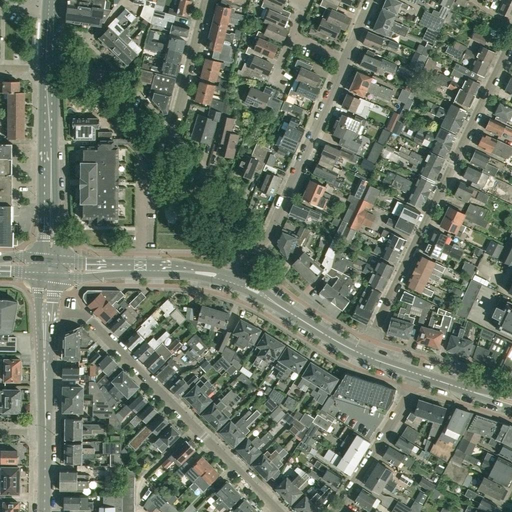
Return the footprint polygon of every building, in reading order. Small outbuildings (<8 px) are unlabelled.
[(92,8),(93,0),(68,0),(66,21),(90,25),(92,8)] [(93,0),(92,8),(90,25),(91,25),(91,24),(101,26),(102,22),(104,23),(111,10),(102,9),(103,0),(93,0)] [(191,0),(179,0),(177,13),(188,16),(191,1),(191,0)] [(263,0),(264,1),(276,6),(282,9),(285,0),(263,0)] [(337,6),(336,5),(323,0),(322,0),(320,6),(332,11),(327,21),(341,27),(345,29),(350,18),(334,11),(337,6)] [(409,5),(397,0),(396,0),(385,0),(385,1),(384,2),(383,5),(383,6),(383,7),(397,13),(399,7),(407,10),(409,5)] [(456,0),(445,0),(443,6),(451,10),(456,0)] [(511,18),(511,17),(511,4),(503,0),(492,0),(501,4),(497,11),(511,18)] [(274,12),(276,6),(264,1),(261,7),(264,8),(260,17),(265,19),(264,21),(269,23),(283,29),(288,18),(274,12)] [(162,12),(164,6),(156,4),(155,8),(154,10),(162,12)] [(235,9),(225,7),(215,4),(213,13),(238,19),(244,21),(245,15),(234,13),(235,9)] [(154,10),(154,8),(144,5),(140,15),(150,23),(151,22),(152,18),(154,10)] [(447,20),(451,10),(443,6),(439,16),(447,20)] [(125,8),(118,16),(121,19),(129,11),(125,8)] [(395,15),(391,13),(382,9),(381,11),(380,11),(379,14),(379,16),(377,19),(400,29),(408,32),(410,28),(393,20),(395,15)] [(173,21),(165,19),(167,13),(154,10),(152,18),(159,20),(158,24),(158,25),(171,28),(170,33),(177,35),(187,37),(189,27),(179,25),(173,23),(173,21)] [(447,20),(439,16),(427,11),(424,16),(418,14),(414,21),(434,30),(441,32),(447,20)] [(236,24),(238,19),(213,13),(211,23),(226,26),(227,22),(236,24)] [(117,23),(121,19),(117,16),(114,20),(108,27),(109,28),(106,30),(99,37),(103,41),(102,42),(102,44),(105,47),(107,47),(109,46),(118,36),(124,30),(117,23)] [(327,21),(322,19),(319,27),(312,25),(309,33),(321,38),(324,32),(336,38),(341,27),(327,21)] [(408,32),(400,29),(377,19),(376,23),(375,24),(373,27),(374,28),(373,30),(382,34),(386,36),(389,37),(391,31),(398,34),(405,37),(408,32)] [(224,33),(226,26),(211,23),(208,32),(233,39),(234,34),(231,33),(229,35),(224,33)] [(288,31),(283,29),(269,23),(265,34),(258,31),(256,37),(259,39),(259,38),(268,42),(271,36),(283,42),(288,31)] [(118,55),(128,45),(123,41),(127,38),(125,36),(129,32),(126,29),(124,30),(118,36),(109,46),(118,55)] [(435,44),(441,32),(434,30),(429,42),(435,44)] [(167,44),(157,42),(154,41),(156,32),(150,31),(147,44),(183,53),(186,41),(169,37),(167,44)] [(208,32),(205,45),(207,48),(215,50),(213,58),(225,61),(233,64),(234,59),(236,53),(232,52),(233,49),(230,48),(231,47),(221,44),(223,39),(227,40),(229,42),(232,43),(233,39),(208,32)] [(383,38),(377,36),(368,32),(363,44),(378,51),(382,43),(397,49),(399,44),(383,37),(383,38)] [(471,39),(484,45),(488,38),(474,32),(471,39)] [(277,46),(268,42),(259,38),(259,39),(254,49),(248,47),(246,53),(251,55),(254,57),(258,58),(260,52),(273,58),(277,46)] [(460,43),(457,49),(465,53),(467,49),(468,47),(460,43)] [(180,65),(183,53),(147,44),(146,48),(165,53),(163,60),(180,65)] [(422,55),(427,57),(432,47),(427,44),(422,55)] [(141,50),(138,47),(137,45),(132,50),(128,45),(118,55),(128,64),(141,50)] [(484,77),(490,64),(465,53),(457,49),(452,47),(449,45),(447,49),(445,52),(453,56),(453,58),(458,61),(459,59),(461,60),(463,57),(473,62),(469,69),(456,63),(453,69),(466,75),(477,80),(480,74),(484,76),(484,77)] [(480,46),(477,53),(467,49),(465,53),(490,64),(496,53),(480,46)] [(360,66),(369,69),(382,75),(384,69),(392,73),(396,65),(382,59),(381,60),(373,56),(375,53),(368,50),(366,54),(365,53),(360,66)] [(428,58),(416,53),(414,58),(425,63),(428,58)] [(250,66),(245,63),(244,63),(241,71),(240,74),(252,80),(253,76),(256,70),(268,76),(273,64),(258,58),(254,57),(250,66)] [(225,61),(224,63),(206,58),(203,68),(218,72),(219,67),(223,68),(224,65),(232,67),(233,64),(225,61)] [(421,72),(425,63),(414,58),(410,67),(421,72)] [(301,69),(296,79),(301,81),(315,87),(315,86),(316,84),(319,85),(321,79),(318,78),(320,76),(307,71),(310,65),(297,59),(294,66),(301,69)] [(161,72),(167,74),(177,76),(180,65),(163,60),(161,68),(152,65),(151,65),(150,70),(151,70),(161,72)] [(414,71),(404,66),(401,65),(399,71),(412,77),(414,71)] [(217,77),(218,72),(203,68),(201,78),(219,82),(219,84),(228,87),(229,81),(220,79),(221,78),(217,77)] [(176,78),(166,76),(139,69),(136,81),(152,85),(149,96),(153,97),(152,102),(163,114),(168,113),(167,113),(176,78)] [(372,77),(367,75),(358,71),(353,81),(379,92),(391,97),(394,92),(381,86),(381,88),(369,83),(372,77)] [(439,75),(438,78),(448,83),(475,95),(481,84),(466,77),(462,84),(449,78),(440,73),(439,75)] [(448,83),(438,78),(428,74),(426,78),(448,87),(458,92),(454,100),(470,107),(475,95),(448,83)] [(19,92),(19,81),(4,81),(4,80),(0,79),(0,85),(3,85),(3,92),(8,92),(19,92)] [(301,81),(296,79),(295,79),(291,89),(288,95),(300,100),(303,94),(315,100),(320,88),(315,86),(315,87),(301,81)] [(218,86),(210,84),(200,81),(197,91),(212,95),(213,91),(217,92),(218,90),(227,92),(228,87),(219,84),(218,86)] [(391,97),(379,92),(353,81),(349,91),(363,97),(366,91),(389,101),(391,97)] [(275,115),(278,109),(282,100),(276,97),(279,91),(266,85),(263,92),(252,87),(245,102),(263,110),(265,104),(272,107),(270,113),(275,115)] [(406,104),(409,98),(411,93),(403,90),(398,101),(406,104)] [(211,100),(212,95),(197,91),(195,101),(210,105),(209,109),(222,112),(224,103),(211,100)] [(8,104),(24,104),(24,92),(19,92),(8,92),(8,104)] [(359,100),(357,98),(348,94),(342,107),(354,112),(359,100)] [(403,110),(409,112),(414,101),(409,98),(406,104),(403,110)] [(370,108),(373,103),(366,100),(363,106),(370,108)] [(452,104),(448,111),(427,101),(425,105),(431,108),(437,111),(462,123),(467,112),(452,104)] [(289,117),(292,110),(294,105),(288,102),(283,114),(289,117)] [(511,107),(509,106),(500,102),(499,104),(497,104),(496,106),(497,108),(494,113),(503,118),(508,121),(511,113),(511,107)] [(24,115),(24,104),(8,104),(8,116),(24,115)] [(294,105),(292,110),(301,114),(303,109),(294,105)] [(398,122),(401,115),(385,108),(382,114),(393,118),(392,120),(397,122),(398,122)] [(457,134),(462,123),(437,111),(431,108),(429,112),(445,119),(441,126),(457,134)] [(212,138),(217,121),(219,121),(221,113),(209,109),(207,117),(198,115),(194,128),(191,138),(210,144),(212,138)] [(404,124),(409,112),(403,110),(401,115),(398,122),(403,124),(404,124)] [(356,116),(354,120),(339,113),(335,123),(350,130),(357,133),(360,134),(366,120),(356,115),(355,115),(356,116)] [(8,127),(24,127),(24,115),(8,116),(8,127)] [(221,115),(217,130),(223,132),(218,152),(233,156),(238,135),(230,133),(233,118),(221,115)] [(304,129),(300,128),(297,127),(299,121),(291,118),(288,124),(284,135),(299,141),(304,129)] [(74,119),(74,128),(74,139),(94,139),(95,128),(98,128),(98,119),(74,119)] [(505,126),(499,123),(490,119),(485,129),(500,136),(503,131),(511,135),(511,129),(505,126)] [(398,135),(403,124),(398,122),(397,122),(393,132),(398,135)] [(357,133),(350,130),(335,123),(331,133),(345,139),(342,146),(356,152),(361,140),(355,138),(357,133)] [(8,139),(14,139),(24,139),(24,127),(8,127),(8,139)] [(441,128),(437,135),(421,127),(418,131),(451,146),(456,135),(441,128)] [(430,150),(446,157),(451,146),(418,131),(417,135),(433,143),(430,150)] [(497,140),(492,138),(483,134),(478,146),(506,159),(509,153),(494,146),(497,140)] [(294,153),(299,141),(284,135),(279,147),(279,148),(277,153),(285,156),(287,150),(294,153)] [(116,138),(113,138),(113,139),(113,141),(101,141),(96,145),(96,146),(96,147),(81,147),(81,218),(87,218),(87,224),(101,224),(111,224),(111,218),(118,218),(118,187),(118,182),(120,182),(120,179),(120,178),(118,178),(118,149),(118,147),(118,144),(128,144),(147,164),(151,160),(131,139),(116,138)] [(384,146),(376,142),(374,147),(382,151),(384,146)] [(0,157),(12,158),(12,143),(0,143),(0,157)] [(251,179),(254,170),(260,173),(271,149),(257,143),(251,157),(244,154),(240,163),(236,172),(251,179)] [(341,148),(340,150),(326,144),(322,154),(320,159),(334,165),(338,155),(349,159),(351,153),(341,148)] [(392,147),(387,145),(381,157),(386,160),(392,147)] [(429,152),(426,158),(400,146),(398,150),(399,151),(440,170),(445,159),(429,152)] [(489,157),(485,154),(476,150),(470,162),(484,168),(482,171),(496,178),(500,169),(487,162),(489,157)] [(440,170),(399,151),(397,155),(422,166),(419,173),(435,181),(440,170)] [(273,167),(276,159),(274,155),(270,153),(266,164),(273,167)] [(0,173),(12,174),(12,158),(0,157),(0,173)] [(373,173),(377,165),(363,158),(359,166),(373,173)] [(334,165),(320,159),(317,165),(313,174),(327,180),(326,182),(340,188),(342,182),(339,181),(340,180),(335,178),(337,173),(332,171),(334,165)] [(263,180),(264,181),(260,190),(273,196),(277,186),(276,186),(280,177),(275,175),(277,169),(266,164),(263,170),(267,171),(263,180)] [(470,185),(484,192),(486,187),(477,183),(482,172),(468,165),(463,177),(472,181),(470,185)] [(396,174),(396,175),(390,172),(389,173),(387,172),(385,176),(394,180),(428,195),(434,183),(420,176),(416,184),(396,174)] [(12,184),(12,174),(0,173),(0,204),(12,204),(12,184)] [(325,186),(319,184),(310,180),(306,189),(329,199),(331,195),(323,192),(325,186)] [(411,193),(407,201),(422,208),(428,195),(394,180),(392,184),(411,193)] [(489,195),(469,186),(460,182),(454,196),(467,202),(470,196),(485,204),(489,195)] [(363,191),(356,187),(353,195),(360,198),(363,191)] [(372,189),(367,187),(362,196),(367,198),(372,189)] [(330,200),(329,199),(306,189),(302,199),(311,202),(310,204),(322,209),(324,209),(325,205),(334,209),(337,202),(335,202),(330,200)] [(351,202),(348,207),(353,210),(359,198),(353,196),(351,202)] [(354,213),(365,218),(367,212),(363,210),(367,201),(361,198),(354,213)] [(321,213),(304,206),(294,202),(289,214),(298,218),(304,221),(307,215),(318,220),(321,213)] [(420,212),(405,205),(399,202),(393,213),(400,216),(415,223),(420,212)] [(466,211),(483,219),(487,211),(470,203),(466,211)] [(12,225),(12,204),(0,204),(0,244),(13,244),(13,239),(17,238),(17,225),(12,225)] [(348,207),(342,220),(347,222),(353,210),(348,207)] [(466,211),(465,214),(449,207),(444,216),(460,224),(461,223),(464,217),(485,228),(488,222),(483,219),(466,211)] [(352,228),(353,229),(357,221),(361,223),(362,224),(365,218),(354,213),(349,223),(348,226),(352,228)] [(409,235),(415,223),(400,216),(397,222),(390,219),(387,224),(394,228),(409,235)] [(460,224),(444,216),(440,226),(456,233),(454,236),(463,240),(466,234),(463,232),(466,226),(461,223),(460,224)] [(346,223),(342,221),(333,240),(337,242),(346,223)] [(300,236),(303,230),(303,229),(300,227),(296,235),(292,233),(291,236),(286,233),(287,231),(283,229),(277,243),(276,243),(277,246),(287,258),(286,258),(287,259),(290,252),(292,252),(295,247),(300,236)] [(355,230),(347,227),(342,239),(350,243),(355,230)] [(448,236),(443,234),(434,229),(428,240),(450,251),(452,247),(444,243),(448,236)] [(300,236),(295,247),(302,250),(310,233),(303,230),(300,236)] [(407,240),(398,236),(391,233),(384,230),(381,235),(389,239),(386,244),(401,252),(407,240)] [(511,233),(498,260),(509,265),(511,262),(511,259),(511,233)] [(325,255),(334,259),(335,254),(334,254),(336,249),(339,243),(333,240),(325,255)] [(464,253),(452,247),(450,251),(428,240),(423,252),(437,258),(441,251),(460,260),(464,253)] [(502,246),(493,242),(488,252),(497,257),(502,246)] [(396,263),(401,252),(386,244),(383,250),(376,246),(373,252),(381,255),(381,256),(396,263)] [(342,257),(343,257),(345,253),(336,249),(334,254),(335,254),(342,257)] [(302,273),(313,261),(304,252),(292,264),(302,273)] [(342,257),(335,254),(334,259),(330,268),(336,270),(342,257)] [(376,267),(367,263),(350,255),(348,260),(352,262),(388,279),(394,267),(379,260),(376,267)] [(435,263),(430,260),(421,256),(416,266),(430,273),(433,268),(442,272),(445,267),(435,263)] [(313,261),(302,273),(311,282),(318,275),(319,274),(323,270),(313,261)] [(383,290),(388,279),(352,262),(350,266),(372,276),(368,283),(383,290)] [(466,262),(462,272),(471,276),(476,267),(466,262)] [(446,280),(430,273),(416,266),(412,276),(426,282),(428,277),(444,285),(446,280)] [(330,301),(350,277),(336,270),(330,268),(326,273),(331,278),(334,277),(335,276),(338,278),(331,286),(327,283),(320,292),(320,293),(319,294),(320,296),(323,298),(324,298),(325,297),(326,297),(330,301)] [(424,287),(426,282),(412,276),(407,285),(416,290),(421,292),(431,297),(433,292),(424,287)] [(349,300),(344,297),(357,280),(350,277),(330,301),(336,305),(342,309),(349,300)] [(466,292),(463,298),(455,315),(466,320),(482,285),(471,280),(466,292)] [(463,298),(466,292),(454,286),(450,293),(463,298)] [(382,292),(373,288),(372,288),(369,294),(364,291),(352,316),(365,322),(365,320),(367,320),(368,321),(373,310),(382,292)] [(84,293),(83,298),(85,301),(88,305),(96,313),(119,291),(87,290),(84,293)] [(119,291),(96,313),(105,322),(117,310),(112,305),(116,300),(117,301),(124,294),(120,291),(119,291)] [(415,296),(413,295),(404,291),(400,300),(407,302),(405,309),(401,307),(399,312),(398,312),(396,319),(392,317),(389,326),(387,326),(387,330),(389,334),(392,335),(394,334),(398,335),(408,303),(412,304),(415,295),(415,296)] [(141,292),(129,303),(134,308),(146,297),(141,292)] [(408,303),(398,335),(402,336),(402,338),(406,339),(407,338),(409,338),(415,318),(410,316),(413,306),(422,309),(424,299),(415,295),(412,304),(408,303)] [(443,301),(434,297),(432,302),(440,306),(443,301)] [(12,333),(18,304),(18,302),(15,302),(12,301),(9,301),(6,300),(3,300),(1,300),(0,299),(0,351),(17,352),(17,338),(9,338),(9,333),(12,333)] [(167,318),(170,315),(177,309),(167,299),(160,306),(166,312),(164,314),(167,318)] [(424,299),(422,309),(417,325),(418,325),(418,322),(424,324),(430,302),(424,299)] [(511,304),(508,302),(504,311),(496,307),(492,316),(500,319),(496,328),(511,335),(511,304)] [(210,328),(212,323),(216,310),(202,306),(198,319),(206,321),(204,327),(210,328)] [(193,308),(188,307),(187,319),(196,328),(198,321),(193,319),(193,308)] [(119,336),(126,329),(131,324),(130,324),(136,318),(127,309),(121,315),(109,326),(119,336)] [(177,309),(170,315),(181,325),(187,319),(177,309)] [(216,310),(212,323),(225,327),(229,314),(216,310)] [(434,324),(437,312),(433,311),(428,328),(422,326),(417,341),(419,341),(419,343),(422,344),(424,343),(428,344),(434,324)] [(446,311),(444,315),(443,315),(440,326),(434,324),(428,344),(432,345),(432,347),(435,348),(437,347),(438,347),(442,335),(446,336),(453,314),(446,311)] [(240,344),(250,325),(248,323),(248,322),(243,319),(242,320),(241,320),(234,332),(239,335),(234,344),(238,346),(240,344)] [(132,350),(140,343),(159,325),(155,320),(149,326),(145,329),(142,326),(125,343),(132,350)] [(458,353),(467,321),(466,321),(464,327),(461,326),(459,331),(454,329),(452,335),(451,335),(447,350),(449,350),(449,352),(452,353),(453,352),(458,353)] [(472,341),(467,339),(471,323),(467,321),(458,353),(461,354),(462,356),(465,357),(466,355),(468,356),(469,353),(471,347),(472,341)] [(250,325),(240,344),(238,346),(243,349),(246,344),(251,347),(255,339),(260,330),(259,329),(259,328),(254,325),(253,326),(250,325)] [(62,348),(79,348),(79,350),(88,351),(96,342),(81,326),(64,333),(63,335),(62,348)] [(211,344),(216,349),(223,351),(231,331),(224,328),(218,343),(213,341),(211,344)] [(490,340),(492,341),(495,333),(483,328),(480,336),(490,340)] [(162,343),(171,334),(167,330),(156,340),(153,337),(147,343),(145,341),(134,352),(143,361),(162,343)] [(257,367),(274,339),(272,337),(272,336),(267,333),(267,334),(265,333),(257,345),(262,348),(253,364),(257,366),(257,367)] [(193,360),(208,346),(196,334),(187,342),(191,346),(185,352),(193,360)] [(511,341),(496,334),(490,348),(492,349),(492,350),(511,359),(511,341)] [(154,372),(161,365),(174,352),(182,345),(176,339),(167,348),(162,343),(143,361),(154,372)] [(274,361),(278,353),(284,345),(282,344),(283,343),(278,340),(277,341),(274,339),(257,367),(261,369),(264,364),(269,358),(274,361)] [(484,362),(489,351),(478,345),(476,349),(474,355),(473,358),(484,362)] [(226,346),(223,354),(232,359),(236,351),(226,346)] [(282,376),(296,353),(293,351),(294,350),(290,347),(289,348),(287,347),(282,355),(279,360),(284,363),(279,369),(284,372),(282,375),(282,376)] [(79,348),(62,348),(62,359),(67,359),(68,360),(79,360),(79,350),(79,348)] [(511,372),(511,359),(492,350),(492,351),(493,352),(488,364),(509,374),(511,372)] [(102,356),(98,352),(89,360),(94,365),(102,356)] [(298,372),(300,368),(306,359),(304,358),(305,357),(300,354),(300,355),(296,353),(282,376),(287,379),(293,369),(298,372)] [(107,374),(110,371),(117,364),(108,354),(98,365),(97,363),(96,364),(96,372),(97,372),(101,367),(107,373),(107,374)] [(239,360),(234,357),(231,362),(234,365),(239,369),(241,366),(242,365),(239,363),(240,361),(239,360)] [(171,358),(155,373),(164,383),(180,367),(171,358)] [(0,370),(20,371),(20,366),(22,365),(22,362),(20,360),(20,359),(5,359),(5,365),(0,364),(0,370)] [(227,361),(221,366),(226,370),(231,365),(230,364),(227,361)] [(313,380),(321,367),(312,361),(304,374),(298,385),(302,387),(305,382),(310,385),(313,380)] [(237,368),(233,364),(231,365),(226,370),(231,375),(237,368)] [(88,375),(85,375),(85,374),(79,374),(79,366),(63,366),(63,368),(62,369),(62,372),(63,373),(63,379),(85,380),(85,381),(89,381),(91,381),(91,377),(88,375)] [(315,395),(329,372),(321,367),(313,380),(317,382),(311,392),(315,395)] [(20,374),(20,371),(0,370),(0,375),(5,375),(5,381),(20,381),(20,380),(22,379),(22,375),(20,374)] [(107,402),(130,379),(128,376),(128,374),(126,372),(124,372),(123,371),(113,381),(116,385),(109,392),(110,394),(106,399),(107,400),(107,402)] [(327,395),(333,386),(338,378),(329,372),(315,395),(319,397),(322,392),(327,395)] [(329,396),(333,399),(335,396),(337,397),(338,394),(389,410),(393,402),(396,389),(344,373),(329,396)] [(105,375),(97,383),(100,388),(108,379),(105,375)] [(178,398),(186,391),(198,378),(195,375),(186,383),(181,377),(169,388),(178,398)] [(128,397),(131,394),(138,387),(138,386),(137,384),(135,382),(133,382),(130,379),(107,402),(110,407),(124,393),(128,397)] [(192,404),(212,385),(207,380),(204,384),(200,380),(195,384),(196,385),(192,389),(185,396),(186,397),(185,398),(189,402),(190,401),(192,404)] [(96,381),(91,381),(89,381),(89,394),(86,394),(87,387),(64,387),(64,388),(62,388),(62,399),(98,399),(107,400),(106,399),(100,388),(97,383),(96,381)] [(255,386),(251,381),(247,386),(248,387),(251,390),(252,389),(255,386)] [(199,411),(207,404),(211,400),(208,397),(216,389),(212,385),(192,404),(194,406),(193,407),(198,411),(199,410),(199,411)] [(270,385),(265,392),(270,396),(275,388),(270,385)] [(275,388),(270,396),(279,404),(280,405),(286,396),(275,388)] [(4,401),(21,401),(21,394),(20,394),(20,390),(0,389),(0,400),(4,401)] [(210,421),(238,394),(233,389),(222,400),(219,398),(203,414),(203,415),(203,416),(207,420),(207,419),(210,421)] [(136,412),(140,409),(147,402),(146,401),(146,399),(144,397),(143,397),(140,394),(129,404),(128,403),(115,415),(117,418),(119,422),(133,408),(136,412)] [(228,410),(233,405),(241,397),(238,394),(210,421),(212,424),(211,425),(215,429),(216,428),(217,429),(231,414),(228,410)] [(298,402),(288,396),(282,405),(293,411),(298,402)] [(329,396),(320,409),(326,413),(334,400),(333,399),(329,396)] [(271,398),(264,405),(271,413),(278,405),(271,398)] [(107,402),(107,400),(98,399),(62,399),(62,410),(63,410),(63,411),(82,411),(82,405),(92,405),(92,417),(109,417),(117,418),(115,415),(110,407),(107,402)] [(21,409),(21,401),(4,401),(0,400),(0,411),(20,412),(20,409),(21,409)] [(428,418),(432,404),(419,400),(415,412),(411,411),(407,418),(413,422),(417,415),(428,418)] [(146,422),(150,419),(157,412),(156,411),(157,410),(155,408),(154,408),(150,404),(139,415),(138,414),(130,421),(135,426),(142,418),(146,422)] [(288,412),(280,405),(279,404),(273,410),(282,418),(288,412)] [(441,423),(442,418),(446,408),(432,404),(428,418),(434,421),(429,435),(435,436),(441,423)] [(463,435),(473,413),(453,407),(444,426),(431,453),(447,462),(457,446),(463,435)] [(312,421),(321,427),(329,432),(336,419),(326,413),(320,409),(315,418),(312,421)] [(252,414),(253,413),(249,410),(234,425),(231,421),(220,432),(224,435),(223,436),(226,440),(240,426),(252,414)] [(299,421),(304,414),(298,410),(294,417),(296,419),(299,421)] [(296,419),(294,417),(288,412),(282,418),(290,425),(296,419)] [(312,421),(315,418),(305,412),(304,414),(299,421),(306,426),(309,427),(312,421)] [(250,430),(247,427),(256,419),(252,414),(240,426),(226,440),(230,443),(230,442),(234,446),(241,439),(250,430)] [(511,426),(476,414),(467,430),(501,441),(511,446),(511,426)] [(157,433),(161,430),(168,423),(167,422),(167,420),(165,418),(164,419),(160,415),(132,442),(136,447),(154,430),(157,433)] [(119,422),(117,418),(109,417),(109,427),(115,427),(115,429),(121,429),(121,426),(119,422)] [(103,425),(92,425),(82,425),(82,419),(65,419),(65,429),(92,429),(103,429),(103,425)] [(318,432),(321,427),(312,421),(309,427),(305,434),(310,438),(315,430),(318,432)] [(162,452),(173,442),(180,435),(179,434),(180,433),(175,429),(175,430),(170,426),(153,443),(157,448),(162,452)] [(305,434),(309,427),(306,426),(296,436),(300,440),(305,434)] [(416,438),(417,437),(419,433),(408,426),(405,431),(416,438)] [(92,434),(92,429),(65,429),(65,439),(82,439),(82,434),(92,434)] [(413,443),(416,438),(405,431),(402,436),(413,443)] [(357,435),(356,435),(352,433),(351,436),(348,434),(344,441),(363,453),(370,443),(357,435)] [(270,439),(268,437),(265,434),(260,439),(243,456),(247,461),(248,460),(250,462),(261,451),(257,448),(263,442),(265,444),(270,439)] [(311,438),(310,438),(305,434),(300,440),(297,446),(308,453),(312,446),(308,443),(311,438)] [(243,456),(260,439),(257,436),(251,442),(248,438),(237,449),(239,451),(238,452),(243,456)] [(424,452),(409,442),(400,437),(394,446),(408,454),(411,450),(421,456),(424,452)] [(463,437),(457,448),(464,452),(470,441),(463,437)] [(433,443),(427,439),(424,449),(429,452),(433,443)] [(182,463),(188,457),(195,450),(193,448),(195,446),(190,440),(188,442),(186,441),(162,464),(166,468),(173,461),(179,467),(182,464),(182,463)] [(356,466),(363,453),(344,441),(341,445),(348,449),(343,457),(356,466)] [(511,448),(504,444),(504,445),(493,441),(492,443),(490,442),(489,443),(501,450),(499,454),(511,460),(511,448)] [(121,454),(121,449),(121,442),(111,442),(111,454),(121,454)] [(94,454),(94,448),(82,448),(82,443),(65,443),(65,454),(94,454)] [(403,455),(398,452),(389,446),(382,457),(397,467),(400,462),(410,468),(414,461),(404,455),(403,455)] [(2,448),(0,448),(0,455),(2,455),(2,462),(17,463),(17,461),(19,461),(19,457),(17,457),(17,451),(2,450),(2,448)] [(281,464),(278,461),(288,452),(284,448),(279,453),(259,473),(262,476),(263,475),(267,479),(281,464)] [(450,459),(470,469),(460,463),(465,453),(464,452),(457,448),(450,459)] [(259,473),(279,453),(275,449),(270,454),(267,451),(253,465),(256,468),(255,469),(259,473)] [(343,457),(336,453),(330,462),(350,475),(356,466),(343,457)] [(94,454),(65,454),(65,463),(82,463),(82,459),(94,459),(94,454)] [(121,466),(121,454),(111,454),(111,466),(121,466)] [(193,482),(196,479),(210,465),(202,456),(195,463),(190,457),(176,471),(182,477),(185,474),(193,482)] [(511,473),(511,463),(507,461),(498,457),(495,463),(485,458),(483,462),(511,476),(511,473)] [(462,485),(470,469),(450,459),(441,474),(462,485)] [(341,477),(333,472),(328,469),(329,468),(317,460),(314,465),(326,473),(322,478),(335,487),(336,485),(337,486),(340,482),(339,481),(341,477)] [(506,486),(511,476),(483,462),(481,465),(491,470),(488,477),(497,482),(506,486)] [(379,463),(372,474),(394,488),(397,484),(392,481),(392,479),(392,473),(392,471),(379,463)] [(196,489),(206,479),(210,484),(220,475),(210,465),(196,479),(193,482),(191,484),(196,489)] [(444,469),(437,465),(434,471),(441,474),(442,471),(444,469)] [(121,481),(123,481),(135,477),(137,476),(135,470),(132,471),(127,466),(121,471),(121,481)] [(0,479),(19,480),(19,475),(20,475),(21,469),(19,469),(19,467),(2,467),(2,474),(0,474),(0,479)] [(89,471),(89,474),(77,474),(77,470),(61,470),(61,481),(89,481),(100,481),(100,471),(89,471)] [(283,496),(306,473),(301,470),(290,481),(287,478),(276,488),(277,489),(276,490),(280,494),(281,493),(283,496)] [(321,481),(322,478),(312,471),(310,474),(321,481)] [(301,492),(298,489),(311,476),(306,473),(283,496),(286,498),(285,499),(289,503),(290,502),(291,503),(301,492)] [(392,492),(394,488),(372,474),(365,485),(378,493),(383,486),(392,492)] [(412,481),(401,474),(398,479),(409,486),(412,481)] [(123,487),(135,487),(135,477),(123,481),(123,487)] [(499,499),(505,488),(484,477),(478,488),(499,499)] [(419,485),(431,493),(435,486),(423,478),(419,485)] [(19,486),(19,480),(0,479),(0,494),(8,495),(8,493),(19,493),(19,492),(20,492),(20,486),(19,486)] [(89,486),(89,481),(61,481),(61,490),(83,490),(83,486),(89,486)] [(216,507),(234,489),(232,487),(232,486),(229,482),(228,483),(227,482),(216,492),(220,496),(212,503),(216,507)] [(122,495),(122,493),(123,487),(115,487),(114,495),(122,495)] [(435,503),(441,492),(434,488),(428,500),(435,503)] [(492,511),(496,505),(483,498),(484,497),(468,488),(465,495),(480,503),(478,507),(486,511),(492,511)] [(231,507),(234,503),(241,496),(240,495),(241,494),(237,491),(236,492),(234,489),(216,507),(220,511),(227,503),(231,507)] [(376,497),(371,494),(363,489),(354,502),(368,510),(367,511),(366,511),(380,511),(374,508),(372,505),(376,497)] [(156,506),(165,498),(157,490),(148,498),(153,504),(156,506)] [(421,491),(416,499),(423,503),(428,495),(421,491)] [(304,511),(321,496),(317,492),(309,500),(306,497),(295,507),(296,508),(295,509),(298,511),(304,511)] [(172,495),(167,500),(171,503),(172,504),(178,498),(173,494),(172,495)] [(93,501),(87,501),(87,495),(64,496),(64,497),(63,498),(63,501),(64,502),(65,509),(93,509),(93,501)] [(122,511),(122,501),(122,496),(103,496),(103,500),(103,506),(99,506),(98,511),(122,511)] [(319,511),(320,511),(317,508),(324,500),(321,496),(304,511),(319,511)] [(147,510),(153,504),(148,498),(143,506),(147,510)] [(161,511),(169,502),(165,498),(156,506),(157,507),(161,511)] [(247,511),(252,507),(249,504),(250,503),(246,500),(245,501),(244,499),(234,510),(235,511),(247,511)] [(394,506),(403,511),(408,511),(411,509),(398,500),(394,506)] [(3,511),(19,511),(20,505),(19,505),(19,502),(0,502),(0,507),(4,508),(3,511)] [(161,511),(167,511),(173,507),(169,502),(161,511)]
